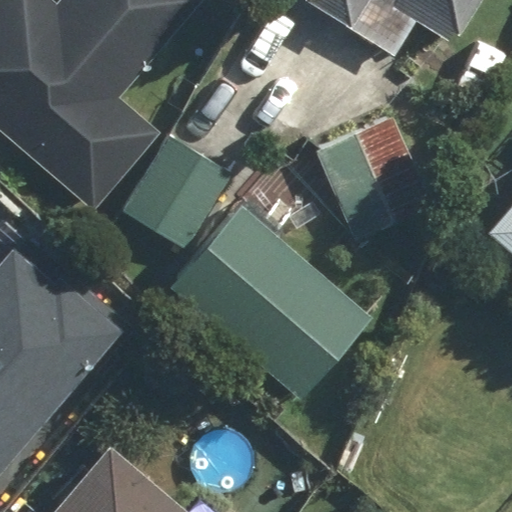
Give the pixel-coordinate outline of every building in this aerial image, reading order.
[(116,96),(200,0),(56,0),(55,2),(53,0),(0,0),(0,131),(90,210),(158,133),(116,96)] [(301,0),(301,2),(393,59),(415,24),(447,44),(474,0),(301,0)] [(393,117),(313,146),(345,236),(425,208),(393,117)] [(230,172),(165,134),(120,210),(185,248),(230,172)] [(511,187),(481,221),(511,250),(511,187)] [(366,311),(273,233),(280,224),(243,192),(237,199),(165,285),(296,394),(366,311)] [(0,266),(0,476),(124,332),(20,243),(0,266)] [(183,511),(102,444),(45,511),(183,511)]
